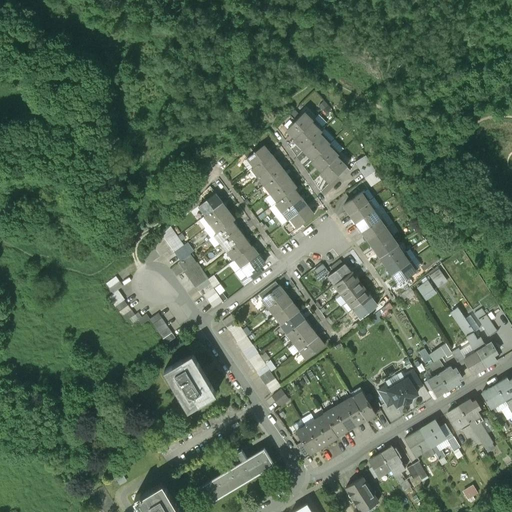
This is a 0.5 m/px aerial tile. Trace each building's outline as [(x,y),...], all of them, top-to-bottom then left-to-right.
[(305,114),(289,130),(298,140),(313,124),(315,123),(305,114)] [(298,140),(297,141),(306,150),(321,135),(323,134),(313,124),(298,140)] [(306,150),(304,152),(314,161),(329,146),(330,145),(321,135),(306,150)] [(265,143),(248,156),(253,164),(271,151),(265,143)] [(314,161),(312,163),(322,172),(337,156),(338,155),(329,146),(314,161)] [(253,164),(252,165),(258,174),(277,159),(271,151),(253,164)] [(322,172),(321,173),(330,182),(338,174),(347,166),(337,156),(322,172)] [(258,174),(265,182),(284,168),(277,159),(258,174)] [(347,166),(338,174),(343,179),(351,170),(347,166)] [(265,182),(272,191),(291,177),(284,168),(265,182)] [(375,170),(366,177),(372,185),(381,179),(375,170)] [(272,191),(279,200),(296,188),(298,186),(291,177),(272,191)] [(276,202),(283,211),(302,196),(296,188),(279,200),(276,202)] [(361,191),(342,205),(349,214),(368,200),(361,191)] [(214,193),(197,205),(204,214),(221,202),(214,193)] [(283,211),(290,219),(292,217),(308,205),(302,196),(283,211)] [(368,200),(349,214),(355,223),(374,209),(368,200)] [(204,214),(203,215),(210,224),(228,211),(221,202),(204,214)] [(308,205),(292,217),(299,227),(316,214),(308,205)] [(374,209),(355,223),(361,231),(380,218),(374,209)] [(228,211),(210,224),(217,233),(233,221),(234,220),(228,211)] [(380,218),(361,231),(367,240),(386,227),(380,218)] [(217,233),(215,234),(222,243),(240,229),(233,221),(217,233)] [(190,255),(170,227),(162,236),(181,262),(190,255)] [(386,227),(367,240),(374,249),(393,236),(386,227)] [(240,229),(222,243),(228,252),(230,251),(247,238),(240,229)] [(393,236),(374,249),(380,258),(399,245),(393,236)] [(247,238),(230,251),(236,259),(253,246),(247,238)] [(399,245),(380,258),(386,267),(405,253),(399,245)] [(253,246),(236,259),(242,267),(259,255),(253,246)] [(405,253),(386,267),(392,276),(411,262),(405,253)] [(208,280),(190,255),(181,262),(177,264),(195,289),(197,288),(208,280)] [(259,255),(242,267),(249,275),(258,268),(265,263),(259,255)] [(411,262),(392,276),(399,284),(418,271),(411,262)] [(346,264),(328,278),(334,287),(353,273),(346,264)] [(258,268),(249,275),(244,280),(247,283),(261,272),(258,268)] [(438,269),(430,274),(438,285),(446,279),(438,269)] [(353,273),(334,287),(341,295),(359,281),(353,273)] [(107,284),(114,294),(118,291),(124,287),(117,277),(107,284)] [(223,301),(208,280),(197,288),(212,309),(223,301)] [(428,280),(418,287),(426,300),(436,293),(428,280)] [(359,281),(341,295),(348,304),(366,290),(359,281)] [(261,295),(264,299),(281,287),(278,283),(261,295)] [(281,287),(264,299),(271,308),(287,295),(281,287)] [(366,290),(348,304),(354,313),(373,298),(366,290)] [(113,303),(119,310),(127,304),(122,298),(123,297),(118,291),(114,294),(110,297),(114,302),(113,303)] [(287,295),(271,308),(277,316),(294,303),(287,295)] [(383,296),(378,300),(382,306),(388,301),(383,296)] [(373,298),(354,313),(361,321),(379,307),(373,298)] [(294,303),(277,316),(284,324),(300,311),(294,303)] [(136,317),(127,304),(119,310),(128,323),(131,320),(136,317)] [(474,349),(475,351),(484,346),(460,310),(452,315),(474,349)] [(284,324),(282,326),(288,334),(307,320),(300,311),(284,324)] [(143,319),(140,314),(136,317),(131,320),(135,325),(140,321),(143,319)] [(480,319),(490,335),(496,330),(486,314),(480,319)] [(151,320),(148,315),(143,319),(140,321),(143,326),(149,321),(151,320)] [(175,339),(159,315),(151,320),(149,321),(166,346),(175,339)] [(223,321),(226,326),(235,320),(232,315),(227,319),(223,321)] [(307,320),(288,334),(295,343),(313,328),(307,320)] [(239,324),(227,332),(253,374),(266,366),(259,355),(254,346),(247,337),(245,333),(251,330),(247,324),(241,328),(239,324)] [(313,328),(295,343),(301,351),(320,337),(313,328)] [(320,337),(301,351),(308,359),(326,345),(320,337)] [(484,346),(475,351),(486,368),(499,359),(497,355),(500,353),(492,341),(484,346)] [(448,358),(453,354),(452,353),(446,343),(441,346),(448,358)] [(424,348),(418,352),(423,361),(429,358),(424,348)] [(463,356),(458,349),(452,353),(453,354),(460,366),(464,363),(463,361),(465,360),(463,356)] [(465,360),(463,361),(464,363),(472,376),(486,368),(475,351),(474,349),(463,356),(465,360)] [(192,352),(164,370),(188,409),(217,391),(192,352)] [(440,357),(426,366),(432,376),(446,368),(440,357)] [(456,366),(439,376),(449,391),(462,383),(459,378),(462,376),(456,366)] [(411,367),(401,373),(403,377),(407,375),(415,389),(422,385),(411,367)] [(272,376),(270,372),(259,378),(270,394),(280,388),(272,376)] [(395,401),(398,407),(403,404),(406,404),(411,402),(412,398),(419,394),(415,389),(407,375),(403,377),(401,373),(400,372),(386,380),(387,382),(389,385),(386,387),(390,393),(395,401)] [(439,376),(426,385),(435,399),(449,391),(439,376)] [(508,376),(497,383),(507,400),(511,397),(511,396),(511,380),(511,381),(508,376)] [(378,388),(388,405),(395,401),(390,393),(386,387),(389,385),(387,382),(378,388)] [(497,383),(482,393),(492,409),(507,400),(497,383)] [(282,390),(271,398),(278,407),(289,400),(282,390)] [(356,397),(369,418),(379,412),(372,402),(365,391),(356,397)] [(347,403),(360,424),(369,418),(356,397),(347,403)] [(472,397),(459,405),(469,422),(477,417),(482,414),(479,410),(483,408),(479,401),(476,403),(472,397)] [(383,409),(377,398),(372,402),(379,412),(383,409)] [(337,409),(351,430),(360,424),(347,403),(337,409)] [(459,405),(444,414),(454,431),(460,427),(469,422),(459,405)] [(511,414),(511,413),(508,407),(502,412),(506,418),(511,414)] [(328,415),(342,436),(351,430),(337,409),(328,415)] [(319,421),(332,442),(342,436),(328,415),(319,421)] [(477,417),(469,422),(477,434),(484,446),(492,441),(477,417)] [(436,418),(419,428),(430,445),(435,441),(446,435),(436,418)] [(310,427),(323,448),(332,442),(319,421),(310,427)] [(469,422),(460,427),(468,440),(477,434),(469,422)] [(306,442),(314,454),(323,448),(310,427),(300,433),(306,442)] [(419,428),(403,438),(414,455),(423,449),(430,445),(419,428)] [(452,435),(446,439),(453,451),(459,447),(452,435)] [(435,441),(430,445),(434,452),(437,457),(445,453),(440,445),(438,446),(435,441)] [(314,454),(306,442),(300,447),(307,458),(314,454)] [(430,445),(423,449),(427,456),(434,452),(430,445)] [(271,466),(262,450),(250,458),(243,446),(235,451),(241,461),(200,484),(210,502),(271,466)] [(381,453),(393,472),(395,475),(407,468),(393,446),(381,453)] [(381,453),(369,461),(380,479),(393,472),(381,453)] [(420,462),(414,466),(415,468),(423,480),(429,476),(420,462)] [(423,480),(415,468),(409,472),(417,484),(423,480)] [(456,479),(471,475),(469,468),(454,472),(456,479)] [(379,501),(362,474),(346,484),(363,511),(379,501)] [(179,511),(161,483),(134,499),(142,511),(179,511)]
